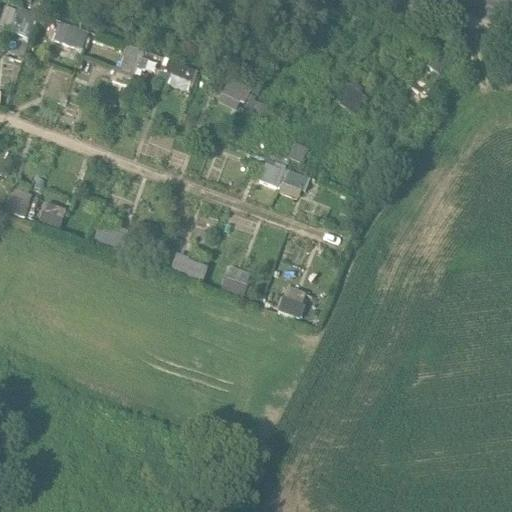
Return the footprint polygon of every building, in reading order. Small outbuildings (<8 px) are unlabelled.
[(218,102),(233,111),(241,98),(225,89),(218,102)] [(23,218),(28,201),(6,194),(1,211),(23,218)] [(43,204),(37,225),(56,231),(63,210),(43,204)] [(202,283),(206,265),(172,256),(168,274),(202,283)] [(297,320),(307,294),(286,286),(276,312),(297,320)]
